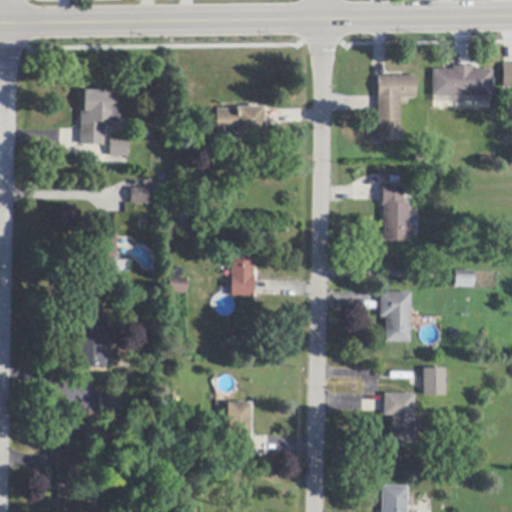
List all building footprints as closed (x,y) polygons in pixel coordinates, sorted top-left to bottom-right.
[(511,65),(511,88),(502,88),(502,65),(504,65),(511,65)] [(454,67),(469,67),(472,67),(472,71),(491,71),(491,97),(432,97),(432,70),(452,70),(452,67),(454,67)] [(408,98),(402,98),(398,98),(398,141),(377,141),(376,112),(376,96),(377,96),(377,77),(385,77),(414,77),(414,98),(408,98)] [(104,124),(103,147),(79,146),(80,131),(80,110),(83,110),(83,92),(116,92),(116,113),(117,113),(117,124),(104,124)] [(263,111),(264,124),(264,134),(236,134),(236,132),(235,132),(228,132),(228,142),(218,142),(217,142),(217,132),(216,132),(216,110),(236,110),(236,108),(263,108),(263,111)] [(127,158),(109,158),(110,140),(127,140),(127,158)] [(401,186),(401,204),(407,204),(407,208),(407,238),(407,242),(382,242),(382,206),(381,206),(381,201),(381,185),(386,185),(386,186),(401,186)] [(133,189),(147,190),(147,204),(146,204),(130,203),(130,189),(133,189)] [(95,234),(113,234),(115,234),(114,238),(114,257),(113,290),(91,290),(92,234),(95,234)] [(252,282),(252,295),(252,297),(230,297),(231,276),(231,263),(231,258),(252,259),(252,282)] [(453,278),(454,277),(454,273),(454,272),(472,272),(472,288),(454,288),(454,281),(452,280),(453,278)] [(169,279),(186,279),(186,295),(169,294),(169,279)] [(409,294),(408,343),(384,343),(384,318),(378,318),(378,311),(379,296),(379,293),(409,294)] [(105,315),(105,328),(116,328),(117,328),(117,345),(105,345),(105,367),(105,368),(91,368),(78,368),(76,368),(76,330),(82,330),(82,313),(106,313),(105,315)] [(422,388),(422,382),(413,382),(413,377),(422,377),(422,373),(422,369),(443,369),(444,396),(422,396),(422,388)] [(413,395),(412,430),(412,445),(412,447),(390,447),(391,416),(382,416),(382,412),(382,396),(382,394),(413,395)] [(99,412),(99,395),(118,395),(117,415),(99,414),(99,412)] [(251,437),(251,454),(230,454),(230,439),(226,439),(226,426),(226,406),(226,403),(250,404),(250,418),(251,418),(251,427),(249,427),(249,436),(251,436),(251,437)] [(56,511),(57,473),(55,473),(55,468),(56,456),(56,452),(86,452),(86,473),(82,473),(82,489),(85,489),(85,503),(92,503),(91,511),(67,511),(56,511)] [(175,455),(197,456),(196,471),(175,471),(175,455)] [(406,507),(406,511),(380,511),(381,487),(406,487),(406,507)]
